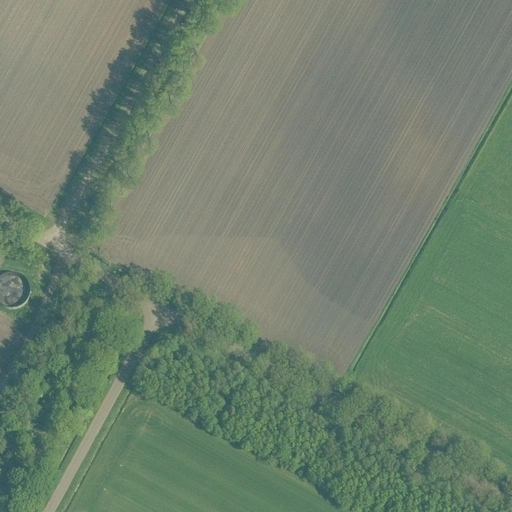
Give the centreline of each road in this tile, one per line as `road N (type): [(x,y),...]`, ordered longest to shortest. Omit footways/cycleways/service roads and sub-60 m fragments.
road 1 (unclassified): [(511,504),(159,307)]
road 2 (unclassified): [(47,244),(187,0)]
road 3 (unclassified): [(49,511),(159,307)]
road 4 (track): [(68,256),(0,391)]
road 5 (unclassified): [(159,307),(47,244)]
